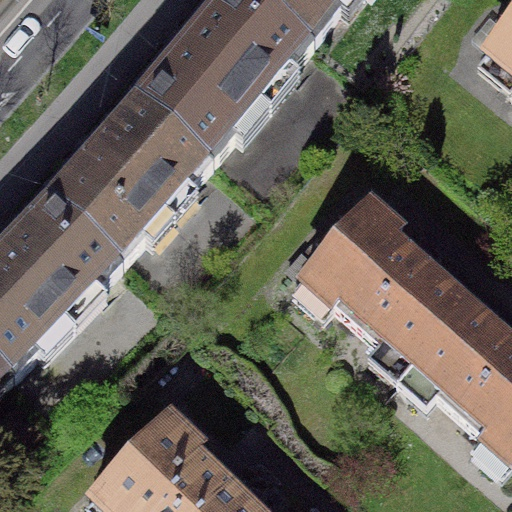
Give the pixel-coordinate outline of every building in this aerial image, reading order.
[(219,0),(182,44),(133,103),(213,173),(235,147),(234,137),(282,80),(292,80),(314,53),(248,0),(219,0)] [(248,0),(314,53),(341,18),(338,16),(350,0),(248,0)] [(511,79),(511,30),(489,60),(511,79)] [(89,153),(44,202),(122,275),(146,249),(145,239),(180,200),(189,200),(213,173),(133,103),(89,153)] [(0,374),(13,388),(38,363),(38,354),(89,300),(98,300),(122,275),(44,202),(0,248),(0,374)] [(408,381),(475,306),(422,259),(370,213),(303,288),(408,381)] [(511,338),(475,306),(408,381),(511,472),(511,338)] [(0,401),(13,388),(0,374),(0,401)] [(93,505),(99,511),(260,511),(222,475),(170,425),(93,505)]
